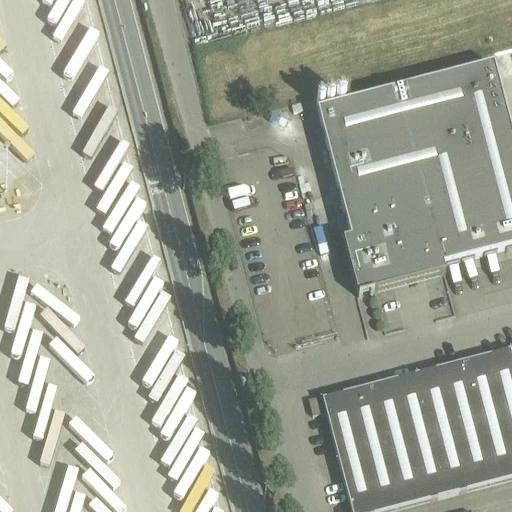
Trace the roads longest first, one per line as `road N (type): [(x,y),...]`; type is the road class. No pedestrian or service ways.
road 1 (unclassified): [(268,390),(165,0)]
road 2 (unknown): [(206,154),(275,135),(326,156),(351,218),(379,359)]
road 3 (unclassified): [(268,390),(511,322)]
road 4 (unclassified): [(300,511),(268,390)]
